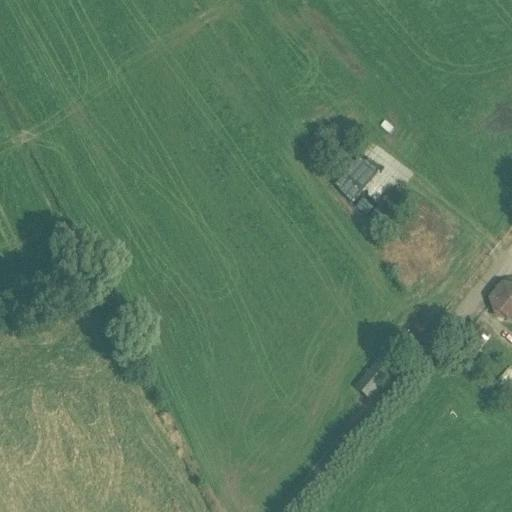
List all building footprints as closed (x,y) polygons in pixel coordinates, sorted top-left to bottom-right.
[(341,127),(321,161),(341,172),(361,138),(341,127)] [(393,190),(367,225),(386,239),(412,203),(393,190)] [(511,284),(504,283),(490,300),(497,321),(511,323),(511,284)] [(417,315),(404,326),(411,334),(424,322),(417,315)] [(475,324),(452,352),(471,367),(492,338),(475,324)] [(405,333),(356,389),(373,403),(421,346),(405,333)]
